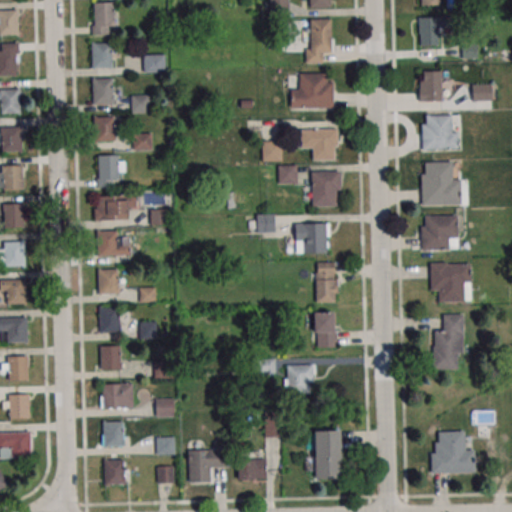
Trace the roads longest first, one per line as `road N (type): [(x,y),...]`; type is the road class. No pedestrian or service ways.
road 1 (residential): [(57,510),(64,490),(53,0)]
road 2 (residential): [(387,511),(374,0)]
